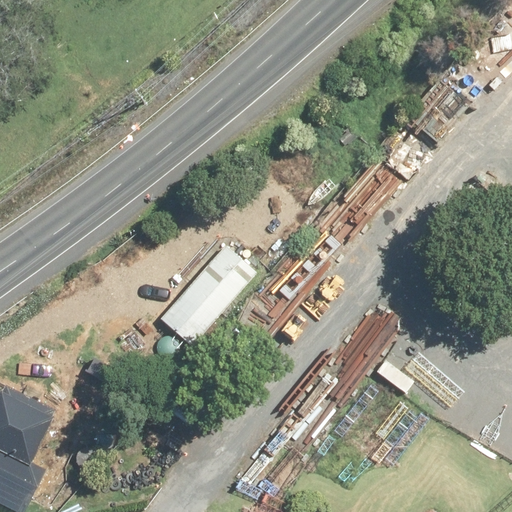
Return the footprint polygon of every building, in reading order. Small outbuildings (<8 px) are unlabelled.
[(475,100),(444,77),(411,122),(441,145),(475,100)] [(379,178),(363,195),(381,213),(397,196),(379,178)] [(273,283),(296,301),(356,225),(363,231),(374,218),(344,195),(273,283)] [(265,277),(232,247),(164,321),(196,351),(265,277)] [(0,472),(34,488),(42,469),(37,467),(58,418),(0,391),(0,472)] [(383,394),(363,409),(356,400),(328,421),(350,451),(344,456),(368,487),(390,471),(403,487),(435,463),(383,394)] [(500,511),(511,505),(511,502),(478,442),(455,455),(486,511),(500,511)]
